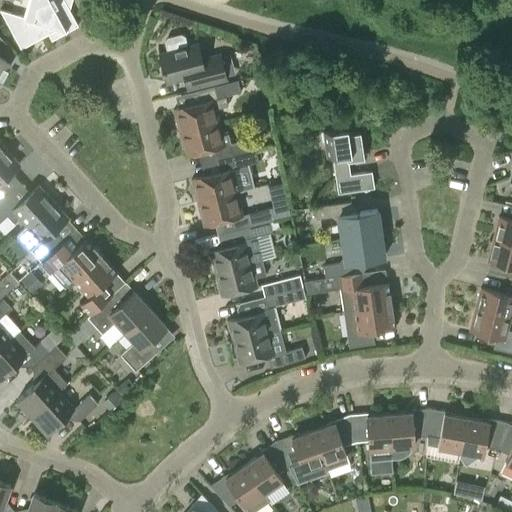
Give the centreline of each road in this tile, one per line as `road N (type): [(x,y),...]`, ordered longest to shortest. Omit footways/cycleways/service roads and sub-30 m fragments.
road 1 (residential): [(432,287),(454,267),(481,146),(442,123),(397,144),(412,260)]
road 2 (residential): [(12,114),(35,71),(83,48),(128,59),(166,208),(165,251)]
road 3 (residential): [(165,251),(121,234),(12,114)]
road 4 (residential): [(228,417),(297,385),(428,366)]
road 5 (residential): [(228,417),(199,365),(165,251)]
road 6 (residential): [(129,508),(92,474),(0,442)]
road 7 (residential): [(129,508),(228,417)]
